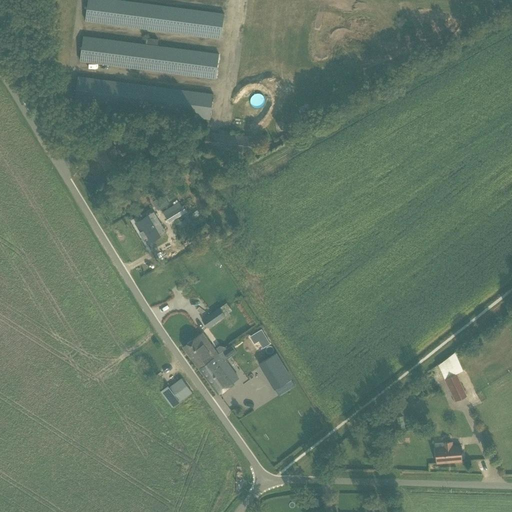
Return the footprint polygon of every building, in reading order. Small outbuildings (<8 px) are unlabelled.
[(85,21),(221,39),(223,26),(224,14),(116,0),(87,0),(86,9),(85,21)] [(80,61),(216,79),(217,67),(219,54),(83,37),(81,49),(80,61)] [(75,101),(210,119),(213,95),(78,77),(75,101)] [(113,132),(104,137),(105,137),(109,144),(109,143),(123,135),(119,128),(113,132)] [(207,132),(205,148),(217,149),(253,153),(255,137),(229,134),(229,131),(220,130),(219,133),(207,132)] [(109,144),(95,152),(98,158),(100,157),(103,161),(102,161),(106,169),(115,164),(121,160),(113,147),(112,148),(109,144)] [(163,212),(169,223),(180,216),(179,214),(184,210),(179,202),(163,212)] [(154,212),(136,223),(141,231),(140,231),(140,232),(141,231),(144,235),(143,236),(145,239),(146,239),(148,242),(166,231),(154,212)] [(184,220),(177,225),(179,228),(186,224),(184,220)] [(202,320),(208,328),(225,315),(220,308),(202,320)] [(261,329),(250,336),(254,344),(259,341),(263,348),(270,344),(261,329)] [(183,347),(200,371),(215,360),(212,356),(217,353),(202,332),(191,341),(183,347)] [(215,360),(200,371),(211,385),(218,394),(219,393),(226,388),(233,383),(225,372),(231,368),(225,361),(224,362),(223,361),(237,352),(232,345),(218,354),(217,353),(212,356),(215,360)] [(259,364),(275,390),(292,379),(276,353),(259,364)] [(238,369),(248,382),(257,375),(247,362),(238,369)] [(445,379),(456,402),(467,396),(456,374),(455,374),(452,368),(443,373),(445,379)] [(459,373),(463,381),(468,378),(465,371),(459,373)] [(168,386),(161,391),(161,392),(163,394),(172,407),(178,403),(179,402),(192,392),(183,380),(182,379),(179,381),(176,383),(173,385),(169,388),(168,386)] [(402,416),(396,417),(399,432),(405,431),(402,416)] [(436,448),(437,463),(461,461),(460,446),(453,447),(453,442),(443,443),(444,447),(436,448)]
